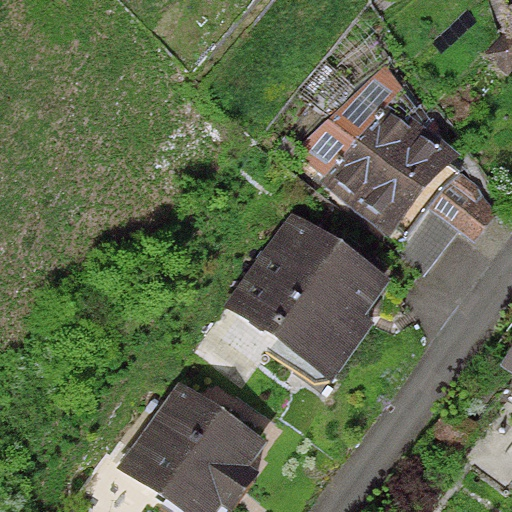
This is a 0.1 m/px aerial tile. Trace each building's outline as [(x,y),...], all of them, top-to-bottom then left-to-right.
[(460,154),(411,115),(418,106),(385,65),(294,152),(326,176),(321,184),(363,216),(390,236),(398,227),(407,234),(429,208),(460,170),(451,164),(460,154)] [(511,183),(511,107),(475,155),(511,183)] [(460,170),(429,208),(459,232),(474,243),(497,214),(478,186),(460,170)] [(390,236),(363,216),(349,232),(412,284),(420,274),(424,277),(459,232),(429,208),(407,234),(398,227),(390,236)] [(388,281),(292,214),(229,305),(276,338),(267,352),(314,384),(332,381),(373,322),(364,316),(388,281)] [(511,351),(503,364),(511,370),(511,351)] [(511,378),(501,396),(511,403),(511,378)] [(268,440),(178,380),(119,467),(165,498),(158,508),(163,511),(230,511),(258,471),(250,466),(268,440)] [(456,451),(475,422),(447,404),(428,432),(456,451)]
